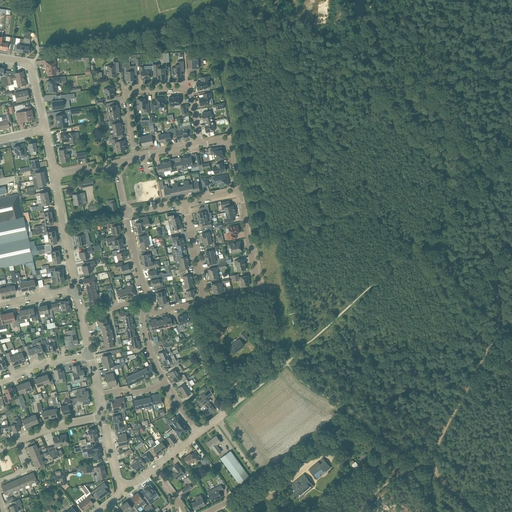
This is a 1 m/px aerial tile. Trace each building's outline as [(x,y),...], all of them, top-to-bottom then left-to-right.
[(6,37),(2,36),(1,48),(7,49),(8,43),(12,43),(13,38),(6,37)] [(30,37),(24,36),(22,52),(28,53),(29,46),(30,37)] [(20,39),(16,38),(15,44),(16,44),(15,51),(22,52),(24,39),(20,39)] [(188,56),(188,58),(188,63),(192,63),(192,68),(199,68),(199,66),(204,66),(203,58),(199,58),(198,58),(192,58),(192,56),(188,56)] [(117,73),(121,72),(120,59),(113,60),(114,65),(107,65),(107,73),(108,73),(109,77),(117,76),(117,73)] [(56,64),(55,60),(45,61),(46,68),(47,68),(47,75),(56,74),(58,73),(59,73),(58,70),(58,69),(55,70),(55,64),(56,64)] [(184,71),(184,66),(183,61),(178,61),(178,64),(176,64),(176,67),(172,68),(172,74),(173,74),(173,78),(178,77),(181,76),(181,71),(184,71)] [(159,64),(153,64),(153,71),(157,70),(157,71),(157,72),(158,79),(166,78),(165,68),(160,68),(159,64)] [(136,67),(136,66),(130,66),(130,71),(126,71),(127,81),(134,80),(133,73),(137,73),(136,67)] [(140,67),(141,80),(143,79),(143,78),(151,78),(151,75),(152,75),(151,70),(145,70),(144,66),(141,67),(140,67)] [(6,77),(5,77),(4,86),(9,85),(9,84),(13,83),(12,80),(16,79),(17,86),(25,84),(23,77),(24,77),(23,71),(15,73),(15,75),(11,76),(7,76),(8,77),(6,77)] [(66,82),(65,76),(53,77),(54,80),(47,81),(48,92),(57,91),(56,83),(66,82)] [(209,76),(206,76),(201,77),(201,81),(199,81),(200,82),(196,83),(198,90),(204,89),(203,88),(210,87),(208,80),(210,79),(209,76)] [(114,87),(109,88),(105,89),(106,99),(114,97),(113,92),(114,92),(114,87)] [(27,90),(22,91),(15,93),(17,101),(29,98),(29,97),(29,96),(29,95),(28,94),(27,90)] [(209,105),(213,104),(212,98),(211,92),(204,94),(205,97),(199,98),(201,106),(205,105),(205,106),(209,105)] [(63,100),(53,101),(53,104),(52,104),(53,108),(53,109),(64,108),(64,103),(67,103),(67,99),(76,98),(75,93),(62,95),(63,100)] [(169,97),(169,102),(170,108),(173,107),(173,105),(180,104),(180,96),(169,97)] [(164,106),(164,102),(163,97),(155,98),(156,101),(151,101),(152,110),(160,109),(160,107),(164,106)] [(145,98),(137,99),(138,108),(142,108),(144,109),(144,110),(144,113),(149,113),(149,106),(146,106),(145,102),(145,98)] [(107,112),(120,110),(119,107),(118,107),(117,104),(115,105),(115,102),(106,103),(107,108),(106,108),(107,112)] [(30,105),(25,106),(26,111),(16,113),(17,120),(21,119),(24,118),(24,121),(33,119),(32,114),(31,110),(30,105)] [(109,116),(110,121),(116,120),(115,117),(119,116),(119,113),(120,113),(120,110),(107,112),(108,116),(109,116)] [(9,111),(8,111),(6,111),(6,114),(6,116),(2,117),(2,121),(0,121),(0,129),(3,129),(3,127),(4,127),(4,128),(9,126),(8,124),(11,123),(9,111)] [(204,119),(205,122),(214,121),(212,114),(211,114),(211,111),(202,113),(204,119)] [(67,118),(66,114),(55,116),(56,119),(57,119),(58,127),(68,125),(68,122),(71,121),(71,117),(67,118)] [(113,126),(113,129),(123,128),(122,125),(121,125),(121,122),(116,123),(116,120),(110,121),(107,121),(108,126),(110,125),(110,126),(113,126)] [(215,127),(214,121),(205,122),(206,126),(205,126),(206,132),(215,131),(214,127),(215,127)] [(181,127),(183,139),(186,138),(186,137),(189,137),(188,135),(192,134),(190,125),(181,127)] [(183,139),(181,127),(180,127),(178,127),(177,128),(176,129),(175,127),(172,128),(174,137),(177,137),(177,139),(180,138),(180,139),(183,139)] [(110,139),(118,138),(119,138),(118,135),(123,134),(122,131),(123,131),(123,128),(113,129),(114,133),(112,134),(112,135),(109,135),(110,139)] [(171,138),(174,137),(172,128),(169,129),(169,130),(167,131),(167,133),(164,134),(166,142),(169,142),(169,141),(172,140),(171,138)] [(140,137),(143,147),(147,146),(146,145),(154,144),(153,141),(156,140),(155,133),(155,132),(150,133),(150,135),(140,137)] [(163,143),(166,142),(164,134),(161,134),(160,132),(155,133),(156,140),(159,140),(160,143),(163,142),(163,143)] [(74,133),(65,134),(60,134),(61,142),(69,141),(69,144),(75,144),(74,133)] [(118,138),(110,139),(109,139),(110,143),(116,142),(118,152),(126,151),(124,144),(125,144),(125,140),(118,141),(118,138)] [(28,144),(29,148),(30,152),(32,151),(33,155),(36,154),(36,150),(37,150),(35,142),(28,144)] [(27,156),(25,148),(20,149),(19,146),(13,147),(15,155),(18,154),(19,158),(27,156)] [(71,146),(70,146),(65,147),(66,149),(59,150),(61,162),(70,160),(68,150),(71,149),(71,146)] [(210,149),(211,154),(213,160),(223,158),(222,150),(219,151),(218,148),(210,149)] [(188,155),(186,156),(188,166),(191,165),(191,168),(197,166),(195,157),(192,158),(191,156),(188,157),(188,155)] [(181,161),(176,162),(178,170),(188,168),(188,166),(186,156),(183,156),(183,158),(181,158),(181,161)] [(30,167),(31,171),(39,169),(37,159),(31,160),(31,164),(30,164),(30,167)] [(164,171),(167,170),(165,160),(163,161),(163,162),(160,163),(161,166),(157,166),(159,174),(164,173),(164,171)] [(165,160),(167,170),(170,170),(171,172),(178,170),(176,162),(171,163),(171,160),(168,161),(168,160),(165,160)] [(226,171),(225,165),(223,165),(223,162),(216,164),(217,167),(213,167),(215,174),(225,172),(225,171),(226,171)] [(37,179),(37,180),(45,178),(43,171),(35,173),(32,174),(33,180),(37,179)] [(227,175),(222,176),(212,178),(213,181),(215,181),(215,183),(220,182),(221,186),(229,184),(227,175)] [(46,185),(45,178),(37,180),(37,183),(33,184),(34,187),(38,186),(46,185)] [(192,183),(192,184),(194,192),(200,191),(198,181),(197,179),(194,179),(195,182),(192,183)] [(189,180),(186,181),(188,192),(191,191),(192,192),(194,192),(192,184),(189,184),(189,180)] [(171,197),(169,187),(167,188),(167,185),(164,186),(163,181),(159,182),(160,189),(164,189),(166,198),(171,197)] [(177,183),(174,183),(177,194),(180,194),(180,195),(183,194),(181,186),(178,187),(177,183)] [(40,196),(40,199),(49,198),(47,191),(36,193),(36,196),(40,196)] [(84,192),(80,193),(72,194),(74,205),(86,203),(84,192)] [(0,268),(3,268),(5,267),(9,266),(13,265),(25,263),(33,261),(32,255),(31,251),(30,247),(29,242),(28,237),(27,232),(25,222),(23,213),(19,194),(0,197),(0,268)] [(40,199),(37,200),(38,206),(50,204),(49,198),(40,199)] [(114,199),(107,201),(109,211),(116,210),(114,199)] [(226,212),(236,210),(235,208),(234,208),(233,205),(230,206),(229,201),(221,203),(222,210),(225,209),(226,212)] [(197,218),(207,216),(207,213),(209,213),(208,206),(199,208),(200,212),(198,213),(198,215),(197,216),(197,218)] [(236,213),(236,210),(226,212),(222,213),(222,216),(224,216),(225,223),(234,221),(233,216),(236,216),(235,213),(236,213)] [(44,219),(52,217),(51,211),(39,213),(40,216),(43,215),(44,219)] [(169,224),(180,222),(179,219),(178,216),(175,217),(174,213),(166,215),(169,224)] [(212,215),(207,216),(197,218),(198,221),(199,220),(200,223),(202,223),(203,227),(212,225),(210,219),(212,218),(212,215)] [(147,216),(140,218),(141,221),(135,223),(137,230),(144,229),(143,226),(149,225),(147,216)] [(53,217),(52,217),(44,219),(45,222),(41,223),(42,226),(53,223),(53,220),(54,220),(53,217)] [(115,222),(110,223),(107,224),(108,229),(109,228),(110,230),(111,230),(112,234),(121,232),(120,231),(121,231),(120,228),(119,225),(116,225),(115,222)] [(181,225),(180,222),(169,224),(171,234),(182,232),(181,228),(182,227),(182,224),(181,225)] [(238,225),(233,226),(228,227),(230,233),(227,234),(228,240),(237,238),(236,234),(239,233),(238,225)] [(201,236),(202,239),(211,237),(210,233),(212,233),(211,228),(203,229),(203,233),(202,233),(202,236),(201,236)] [(80,234),(75,235),(77,245),(86,244),(89,243),(88,236),(86,229),(79,230),(80,234)] [(44,239),(56,237),(55,230),(43,232),(43,235),(44,235),(44,239)] [(138,236),(139,242),(151,239),(151,236),(149,236),(147,230),(142,231),(142,235),(138,236)] [(176,245),(185,243),(184,240),(183,240),(182,237),(179,238),(178,235),(171,236),(172,243),(175,242),(176,245)] [(115,236),(110,237),(106,238),(108,245),(115,244),(116,248),(123,246),(122,238),(116,239),(115,236)] [(57,243),(56,237),(44,239),(45,242),(45,245),(57,243)] [(212,241),(211,237),(202,239),(202,242),(204,242),(204,245),(206,244),(207,247),(215,246),(214,240),(212,241)] [(145,247),(146,250),(151,249),(151,245),(153,245),(151,239),(139,242),(141,247),(145,247)] [(34,241),(29,242),(30,247),(31,251),(45,249),(44,245),(35,247),(34,241)] [(241,241),(236,242),(228,243),(229,247),(231,247),(232,253),(242,251),(241,245),(242,244),(241,241)] [(174,249),(176,255),(182,253),(182,250),(185,249),(184,246),(185,246),(185,243),(176,245),(177,248),(174,249)] [(91,246),(90,247),(85,248),(85,251),(79,252),(80,257),(81,257),(81,259),(90,257),(89,253),(93,252),(91,246)] [(216,251),(215,246),(207,247),(207,251),(206,251),(206,254),(205,254),(206,257),(215,255),(214,251),(216,251)] [(143,260),(151,259),(156,258),(155,255),(154,254),(153,255),(152,252),(153,252),(153,251),(155,251),(154,248),(151,249),(146,250),(146,254),(142,254),(143,260)] [(119,249),(114,251),(112,251),(114,256),(117,255),(118,260),(127,257),(124,251),(120,252),(119,249)] [(51,251),(47,252),(47,253),(47,255),(51,254),(51,258),(60,256),(58,250),(53,250),(51,251)] [(176,264),(180,263),(189,261),(188,259),(187,259),(186,256),(183,257),(182,253),(176,255),(177,260),(176,261),(176,264)] [(210,262),(210,266),(219,264),(226,262),(226,260),(226,259),(225,260),(224,258),(218,259),(217,255),(215,255),(206,257),(206,260),(207,260),(208,263),(210,262)] [(52,261),(48,262),(49,265),(56,263),(61,262),(60,256),(51,258),(52,261)] [(245,258),(240,260),(235,261),(235,265),(236,265),(238,271),(246,269),(245,262),(246,262),(245,258)] [(151,259),(143,260),(145,266),(147,265),(148,269),(160,266),(158,261),(152,262),(151,259)] [(94,260),(93,261),(88,262),(88,265),(82,266),(83,271),(84,271),(84,273),(92,271),(92,267),(96,266),(94,260)] [(37,278),(33,261),(25,263),(26,266),(31,265),(32,274),(29,275),(30,280),(26,281),(28,290),(35,288),(33,279),(37,278)] [(189,264),(189,261),(180,263),(176,264),(177,267),(178,267),(179,273),(188,271),(187,268),(189,267),(188,264),(189,264)] [(122,262),(117,263),(114,264),(116,270),(121,268),(123,273),(130,271),(128,264),(123,266),(122,262)] [(37,278),(38,281),(42,280),(41,274),(50,273),(51,274),(52,278),(63,276),(62,269),(55,270),(55,267),(35,271),(37,278)] [(219,270),(218,267),(208,269),(210,279),(219,278),(217,271),(219,270)] [(163,277),(172,276),(171,272),(163,273),(162,272),(157,273),(156,270),(147,272),(149,277),(152,277),(152,280),(163,277)] [(183,278),(184,281),(192,280),(192,277),(191,277),(190,274),(188,274),(188,271),(179,273),(181,279),(183,278)] [(28,290),(26,281),(26,280),(23,280),(23,278),(22,277),(21,277),(20,277),(19,274),(18,273),(17,272),(14,273),(15,277),(17,284),(20,284),(22,291),(28,290)] [(229,276),(229,277),(230,279),(233,278),(233,281),(239,280),(239,279),(241,279),(242,287),(250,285),(248,279),(249,279),(248,275),(240,277),(239,277),(238,274),(229,276)] [(83,279),(84,284),(96,281),(97,281),(96,277),(95,277),(95,275),(90,275),(91,277),(83,279)] [(63,276),(52,278),(53,284),(64,282),(63,276)] [(164,280),(163,277),(152,280),(150,280),(152,286),(155,285),(155,288),(163,287),(162,281),(163,281),(164,280)] [(7,282),(6,283),(8,294),(16,292),(13,281),(11,282),(11,280),(8,281),(7,282)] [(183,291),(186,291),(194,289),(193,285),(192,282),(193,282),(192,280),(184,281),(184,285),(182,285),(183,291)] [(222,282),(216,283),(211,284),(213,290),(214,290),(214,294),(223,292),(222,285),(223,285),(222,282)] [(8,294),(6,283),(0,283),(0,290),(1,295),(8,294)] [(127,286),(130,295),(130,296),(136,295),(133,284),(127,286)] [(155,292),(157,298),(165,296),(165,293),(166,292),(165,287),(158,289),(159,292),(155,292)] [(124,298),(122,289),(118,290),(118,289),(116,289),(118,298),(121,297),(122,299),(124,298)] [(194,289),(186,291),(186,294),(184,294),(185,300),(193,299),(192,295),(195,295),(194,292),(195,292),(194,289)] [(101,292),(88,295),(89,300),(88,300),(97,298),(97,296),(101,295),(101,292)] [(165,296),(157,298),(158,303),(159,303),(159,306),(169,304),(168,299),(166,299),(165,296)] [(97,298),(88,300),(89,306),(100,304),(99,298),(97,298)] [(61,302),(57,303),(58,308),(59,308),(61,309),(62,309),(63,312),(65,311),(66,311),(67,312),(69,312),(70,311),(70,310),(69,304),(68,304),(68,301),(68,300),(61,302)] [(39,306),(39,307),(40,314),(44,313),(45,317),(48,316),(48,312),(46,305),(42,306),(42,305),(41,304),(39,305),(39,306)] [(26,309),(27,317),(31,317),(32,321),(38,319),(36,311),(33,312),(33,308),(26,309)] [(17,315),(17,318),(18,323),(28,321),(27,317),(26,309),(19,311),(20,314),(17,315)] [(122,319),(123,322),(132,320),(132,317),(133,317),(133,314),(128,315),(128,311),(118,313),(119,319),(122,319)] [(13,312),(6,313),(8,322),(11,322),(12,327),(19,325),(17,318),(14,319),(13,312)] [(181,316),(177,317),(180,323),(177,324),(180,331),(185,329),(183,323),(189,321),(186,314),(183,315),(180,316),(181,316)] [(98,326),(99,326),(107,324),(105,316),(94,318),(95,321),(96,321),(98,326)] [(265,321),(260,325),(264,330),(269,326),(265,321)] [(71,342),(77,341),(74,329),(70,330),(69,330),(67,331),(67,332),(64,332),(65,336),(64,336),(67,348),(72,347),(71,342)] [(245,340),(248,338),(244,332),(241,335),(243,337),(241,339),(240,339),(229,347),(234,353),(237,350),(238,351),(242,348),(241,347),(245,344),(243,342),(245,340)] [(56,337),(47,339),(48,344),(47,344),(49,352),(56,351),(55,348),(58,347),(56,337)] [(114,347),(112,339),(104,341),(103,341),(104,347),(102,347),(102,350),(114,347)] [(34,347),(37,356),(44,353),(41,347),(44,346),(42,341),(36,343),(37,346),(34,347)] [(161,359),(171,355),(173,354),(172,352),(171,352),(170,347),(173,347),(172,343),(167,344),(164,344),(166,350),(159,353),(161,359)] [(31,358),(37,356),(34,347),(31,349),(29,345),(23,347),(26,353),(29,352),(31,358)] [(16,354),(19,363),(25,360),(23,354),(26,353),(23,347),(17,349),(19,353),(16,354)] [(13,365),(19,363),(14,349),(11,350),(11,352),(5,354),(8,362),(11,361),(13,365)] [(111,354),(102,356),(103,358),(102,359),(102,362),(112,360),(111,354)] [(174,361),(171,355),(161,359),(164,366),(171,363),(173,366),(178,364),(181,362),(179,359),(174,361)] [(146,366),(147,368),(150,376),(155,373),(151,364),(146,366)] [(179,366),(178,364),(173,366),(169,368),(171,371),(168,373),(171,377),(178,373),(180,372),(183,371),(180,365),(179,366)] [(73,372),(74,377),(74,379),(85,377),(84,375),(83,375),(82,370),(80,371),(79,365),(72,366),(73,372)] [(141,370),(145,377),(147,376),(148,377),(150,376),(147,368),(143,369),(142,367),(140,368),(141,370)] [(54,370),(55,375),(56,379),(58,378),(59,382),(66,380),(64,372),(61,373),(60,368),(54,370)] [(106,380),(107,380),(114,379),(113,375),(115,375),(114,369),(107,371),(108,374),(105,374),(106,380)] [(145,377),(141,370),(138,371),(137,369),(135,370),(139,380),(145,377)] [(133,374),(131,375),(134,382),(139,380),(135,370),(132,372),(133,374)] [(176,381),(178,384),(186,378),(184,374),(182,375),(181,375),(180,376),(178,373),(171,377),(174,382),(176,381)] [(47,374),(41,377),(43,384),(50,381),(47,374)] [(134,382),(131,375),(128,376),(127,374),(125,375),(129,384),(134,382)] [(37,386),(43,384),(41,377),(34,379),(37,386)] [(114,379),(107,380),(108,386),(111,386),(112,389),(119,387),(118,382),(116,383),(115,378),(114,379)] [(186,378),(178,384),(180,386),(177,388),(180,393),(187,388),(192,386),(189,381),(188,381),(186,378)] [(29,381),(23,383),(26,391),(27,393),(31,392),(30,391),(32,390),(29,381)] [(19,393),(26,391),(23,383),(16,386),(19,393)] [(14,396),(12,391),(11,387),(4,389),(6,395),(3,396),(6,403),(13,400),(11,396),(14,396)] [(189,391),(187,388),(180,393),(183,398),(185,396),(187,399),(194,395),(191,390),(189,391)] [(213,394),(209,388),(204,392),(204,393),(200,396),(202,398),(199,401),(202,405),(205,404),(206,406),(205,406),(207,408),(204,411),(207,415),(215,409),(208,401),(209,400),(207,398),(213,394)] [(87,391),(75,393),(76,398),(78,397),(79,401),(82,400),(83,404),(90,403),(89,398),(88,399),(87,395),(88,395),(87,391)] [(118,412),(124,411),(126,409),(125,404),(124,397),(118,399),(118,402),(111,403),(113,410),(117,409),(118,412)] [(61,406),(62,414),(70,413),(68,406),(71,405),(70,399),(64,400),(65,405),(61,406)] [(48,410),(50,418),(57,416),(55,409),(48,410)] [(43,419),(50,418),(48,410),(42,412),(43,419)] [(125,416),(124,411),(118,412),(119,415),(112,416),(114,423),(122,421),(125,420),(124,416),(125,416)] [(35,415),(29,417),(32,424),(38,422),(35,415)] [(19,419),(17,416),(13,418),(14,421),(15,424),(11,426),(14,432),(20,429),(18,425),(21,424),(19,419)] [(178,416),(174,419),(172,421),(178,428),(175,430),(180,436),(188,429),(178,416)] [(32,424),(29,417),(23,420),(26,427),(32,424)] [(122,430),(128,429),(127,424),(122,425),(122,421),(114,423),(115,429),(121,428),(122,430)] [(128,429),(122,430),(120,431),(120,434),(117,434),(119,441),(127,439),(126,435),(128,435),(128,434),(130,432),(131,433),(139,432),(138,427),(128,429)] [(93,429),(88,430),(90,441),(98,439),(97,439),(96,436),(97,436),(96,429),(94,429),(93,429)] [(172,429),(167,433),(169,436),(167,438),(172,445),(177,441),(174,436),(176,434),(172,429)] [(67,443),(67,440),(66,435),(53,438),(55,446),(67,443)] [(157,445),(162,452),(167,449),(165,446),(167,444),(161,436),(157,440),(160,443),(157,445)] [(221,442),(219,440),(216,436),(213,438),(213,439),(212,440),(211,440),(207,443),(211,449),(213,447),(218,454),(221,452),(216,445),(221,442)] [(127,439),(119,441),(118,441),(119,447),(122,446),(123,449),(126,448),(130,447),(129,442),(129,438),(127,439)] [(149,449),(153,455),(156,453),(158,456),(162,452),(157,445),(154,442),(150,444),(152,447),(149,449)] [(27,447),(30,454),(38,450),(39,451),(42,450),(41,447),(37,448),(35,444),(27,447)] [(91,444),(81,446),(82,453),(87,452),(88,457),(93,456),(94,459),(102,457),(100,451),(100,452),(99,448),(100,447),(99,447),(92,449),(91,444)] [(153,455),(149,449),(145,452),(146,454),(143,456),(148,463),(153,459),(151,457),(153,455)] [(30,454),(32,460),(41,457),(44,456),(43,453),(40,455),(39,451),(38,450),(30,454)] [(231,451),(230,451),(220,458),(240,485),(250,477),(231,451)] [(200,460),(194,452),(191,455),(190,453),(184,458),(189,464),(192,462),(193,462),(194,461),(196,463),(200,460)] [(46,460),(43,461),(41,457),(32,460),(35,466),(43,463),(44,464),(47,462),(46,460)] [(146,464),(142,460),(141,457),(138,459),(138,460),(131,465),(136,472),(143,467),(142,466),(146,464)] [(320,460),(322,462),(320,464),(318,462),(309,470),(317,479),(321,475),(321,474),(325,471),(326,472),(331,468),(323,458),(320,460)] [(300,459),(293,465),(297,470),(304,464),(300,459)] [(175,471),(172,474),(176,479),(179,477),(180,478),(185,474),(180,467),(180,468),(177,464),(172,467),(175,471)] [(103,465),(99,466),(96,467),(98,478),(106,477),(103,465)] [(33,472),(27,475),(31,483),(32,486),(39,484),(37,480),(37,481),(33,472)] [(189,483),(195,479),(191,474),(185,478),(189,483)] [(304,474),(291,485),(293,488),(292,490),(294,492),(293,493),(297,497),(302,493),(303,494),(304,493),(305,494),(312,489),(305,481),(307,479),(304,474)] [(32,486),(31,483),(27,475),(21,477),(25,486),(28,484),(30,487),(32,486)] [(54,477),(55,481),(60,480),(62,485),(65,484),(64,475),(54,477)] [(15,480),(18,488),(22,487),(23,490),(26,489),(25,486),(21,477),(15,480)] [(20,492),(18,488),(15,480),(8,483),(12,491),(16,489),(17,493),(20,492)] [(94,490),(100,498),(108,493),(106,490),(108,488),(104,482),(94,490)] [(13,494),(12,491),(8,483),(1,486),(5,494),(9,492),(11,495),(13,494)] [(158,494),(150,484),(148,485),(143,488),(146,492),(148,494),(145,497),(145,496),(145,497),(151,505),(151,504),(154,502),(152,498),(158,494)] [(193,487),(190,484),(182,490),(185,494),(193,487)] [(225,490),(221,486),(221,485),(207,492),(212,502),(222,497),(220,492),(225,490)] [(88,496),(78,504),(83,510),(89,506),(90,507),(93,504),(91,500),(94,498),(90,493),(89,492),(86,495),(88,496)] [(145,503),(141,497),(138,493),(132,498),(136,504),(139,501),(142,505),(145,503)] [(202,497),(192,503),(195,510),(206,505),(202,497)] [(19,499),(18,499),(13,501),(15,504),(9,506),(11,511),(13,511),(22,508),(19,499)] [(120,506),(124,511),(131,511),(133,511),(134,511),(138,511),(133,505),(131,507),(127,501),(124,504),(124,503),(122,503),(121,504),(121,505),(121,506),(120,506)] [(149,503),(143,508),(146,511),(148,511),(153,508),(149,503)]
